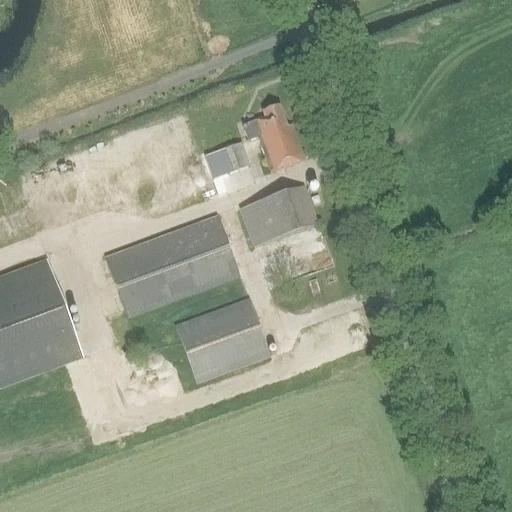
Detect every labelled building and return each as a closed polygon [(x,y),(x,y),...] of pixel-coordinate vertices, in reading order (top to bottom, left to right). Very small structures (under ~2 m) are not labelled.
[(270,174),(305,161),(292,126),(288,127),(280,107),(263,113),(265,120),(243,128),(249,144),(258,140),(270,174)] [(229,176),(250,169),(241,146),(220,153),(229,176)] [(304,188),(240,212),(254,250),(318,227),(304,188)] [(240,279),(218,220),(106,262),(128,321),(240,279)] [(0,389),(82,359),(47,264),(0,281),(0,389)] [(270,359),(249,302),(177,329),(199,386),(270,359)]
